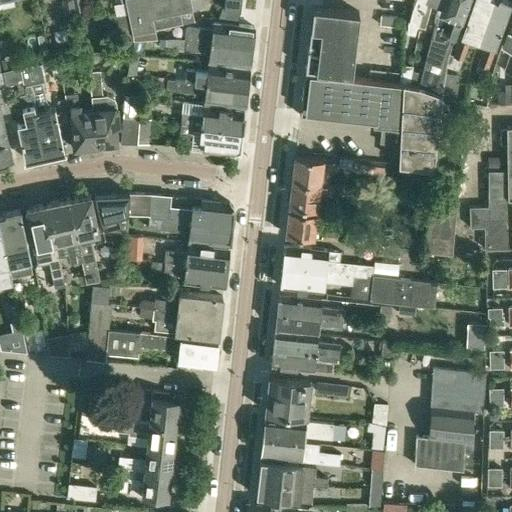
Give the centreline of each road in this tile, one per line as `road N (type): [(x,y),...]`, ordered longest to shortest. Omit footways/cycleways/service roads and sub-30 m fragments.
road 1 (residential): [(24,491),(39,361),(237,382)]
road 2 (residential): [(0,187),(118,164),(259,179)]
road 3 (residential): [(237,382),(259,179)]
road 4 (residential): [(259,179),(279,0)]
road 5 (residential): [(222,511),(237,382)]
